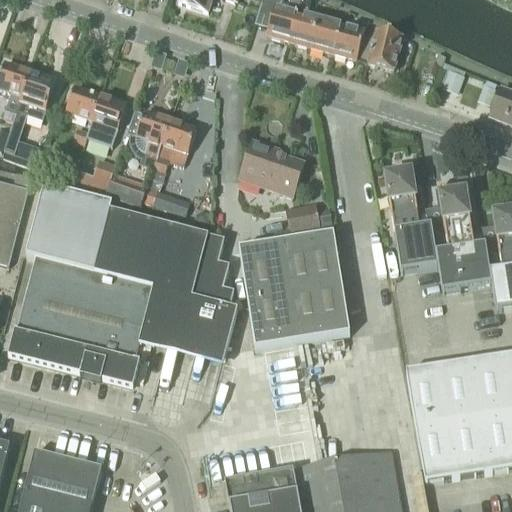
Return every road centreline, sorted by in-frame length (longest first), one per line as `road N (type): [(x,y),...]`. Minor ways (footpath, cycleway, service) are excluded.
road 1 (residential): [(511,158),(21,0)]
road 2 (unclassified): [(182,511),(172,458),(120,432),(0,401)]
